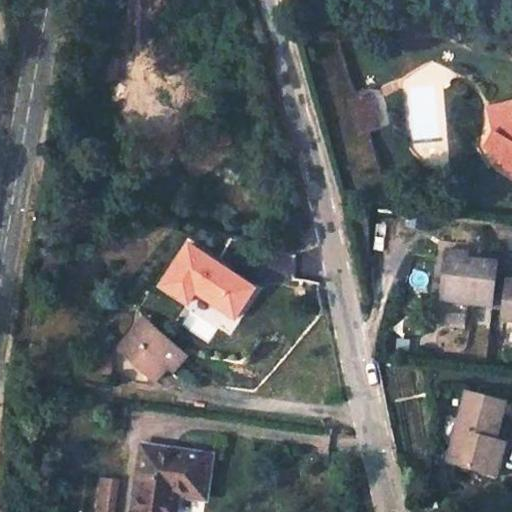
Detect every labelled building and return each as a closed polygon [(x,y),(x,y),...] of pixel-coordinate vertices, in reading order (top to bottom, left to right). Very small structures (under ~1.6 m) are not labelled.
[(491,162),(511,173),(511,99),(484,109),(490,131),(481,147),(494,155),(491,162)] [(359,135),(373,130),(363,100),(349,105),(359,135)] [(226,274),(182,245),(141,303),(182,333),(226,274)] [(448,250),(445,294),(461,294),(461,298),(498,301),(501,259),(468,256),(468,252),(448,250)] [(498,301),(511,301),(511,274),(500,273),(498,301)] [(188,344),(141,309),(118,341),(159,369),(170,354),(178,359),(188,344)] [(500,394),(478,388),(476,394),(499,400),(500,394)] [(492,441),(502,401),(499,400),(476,394),(462,391),(444,462),(484,473),(492,441)] [(146,431),(133,511),(184,511),(188,489),(219,494),(227,443),(146,431)] [(494,475),(501,444),(492,441),(484,473),(494,475)] [(97,477),(94,511),(115,511),(119,478),(97,477)]
